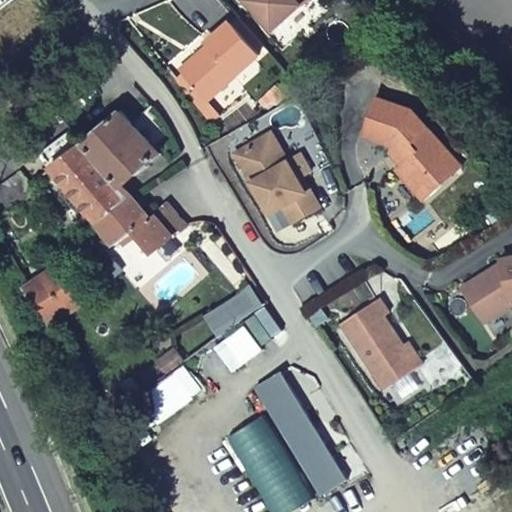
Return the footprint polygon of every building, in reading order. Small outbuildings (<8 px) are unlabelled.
[(246,0),(268,25),(296,0),(246,0)] [(181,67),(206,97),(233,73),(256,52),(227,19),(203,40),(207,44),(181,67)] [(412,107),(376,95),(363,132),(388,141),(392,145),(404,159),(400,163),(395,166),(423,198),(442,181),(432,170),(452,152),(412,107)] [(129,119),(119,109),(80,140),(121,186),(155,157),(160,152),(129,119)] [(38,152),(98,225),(132,198),(121,186),(80,140),(69,127),(38,152)] [(262,136),(279,165),(288,160),(270,131),(262,136)] [(262,136),(234,152),(270,211),(283,204),(292,220),(319,204),(301,174),(310,169),(301,152),(288,160),(279,165),(262,136)] [(404,159),(392,145),(390,151),(400,163),(404,159)] [(462,164),(452,152),(432,170),(442,181),(462,164)] [(18,169),(0,182),(0,204),(27,182),(18,169)] [(0,212),(32,189),(27,182),(0,204),(0,212)] [(133,231),(152,254),(173,237),(156,216),(151,220),(132,198),(98,225),(113,244),(133,231)] [(183,229),(166,209),(156,216),(173,237),(183,229)] [(511,296),(511,253),(501,256),(502,259),(493,265),(495,275),(487,277),(466,290),(484,318),(511,301),(511,297),(511,296)] [(97,289),(72,255),(56,266),(52,259),(38,268),(43,275),(27,287),(50,321),(97,289)] [(461,282),(466,290),(487,277),(495,275),(493,265),(502,259),(501,256),(461,282)] [(381,295),(342,321),(385,387),(419,364),(404,342),(385,313),(390,310),(381,295)] [(169,335),(154,346),(163,359),(178,348),(169,335)] [(408,339),(404,342),(419,364),(423,361),(408,339)] [(282,425),(308,409),(283,370),(258,385),(282,425)] [(323,492),(349,476),(308,409),(282,425),(323,492)]
